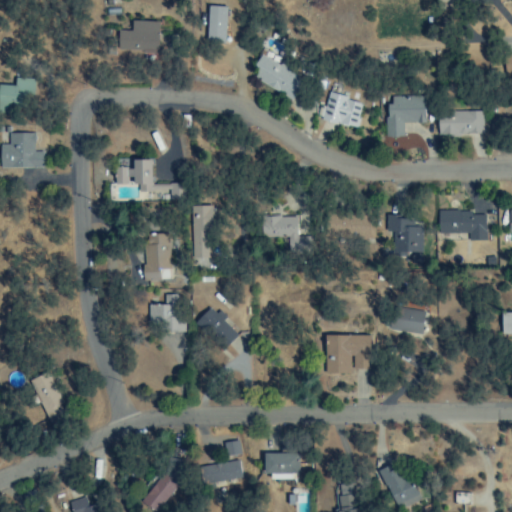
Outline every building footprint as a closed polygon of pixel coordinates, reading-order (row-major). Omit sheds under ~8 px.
[(434,0),(454,0),(454,15),(434,14),(434,0)] [(470,0),(502,0),(504,15),(472,17),(470,0)] [(115,18),(156,19),(155,56),(114,55),(115,18)] [(501,51),(511,50),(511,74),(503,75),(501,51)] [(261,52),(308,80),(294,103),(247,75),(261,52)] [(0,114),(0,85),(32,85),(33,114),(0,114)] [(329,90),(365,100),(356,131),(320,121),(329,90)] [(383,125),(382,96),(424,93),(426,122),(400,123),(401,136),(385,137),(383,125)] [(437,109),(480,109),(480,136),(437,136),(437,109)] [(490,116),(511,116),(511,139),(490,139),(490,116)] [(33,152),(41,152),(42,169),(28,169),(14,170),(0,170),(0,144),(7,144),(7,134),(32,134),(33,152)] [(124,177),(125,188),(112,188),(112,167),(124,166),(124,169),(130,169),(130,160),(148,160),(148,182),(175,182),(175,201),(137,201),(137,185),(130,185),(130,177),(124,177)] [(295,233),(312,231),(314,256),(290,259),(288,240),(262,240),(261,193),(294,192),(295,233)] [(407,226),(418,225),(419,257),(396,257),(396,233),(382,233),(382,204),(408,205),(407,226)] [(189,205),(210,205),(211,257),(190,258),(189,205)] [(436,210),(468,211),(468,215),(483,215),(484,234),(467,234),(435,234),(436,210)] [(340,220),(363,220),(362,242),(339,242),(340,220)] [(156,254),(158,282),(129,284),(127,254),(126,249),(126,236),(167,234),(168,253),(156,254)] [(484,258),(493,257),(494,266),(484,267),(484,258)] [(460,258),(469,258),(469,269),(460,269),(460,258)] [(163,305),(163,295),(176,294),(176,305),(180,305),(180,332),(143,332),(143,305),(163,305)] [(388,305),(422,310),(419,335),(385,330),(388,305)] [(191,323),(207,309),(212,314),(217,309),(226,318),(222,322),(237,336),(220,352),(191,323)] [(498,312),(511,311),(511,332),(499,333),(498,312)] [(321,357),(322,336),(368,337),(368,357),(367,369),(351,370),(350,357),(347,357),(348,373),(322,374),(321,357)] [(23,379),(52,370),(67,418),(38,427),(23,379)] [(199,466),(224,462),(221,447),(239,443),(243,459),(245,459),(249,483),(203,490),(199,466)] [(261,475),(262,453),(298,454),(298,476),(261,475)] [(395,511),(376,471),(394,462),(404,482),(407,481),(418,503),(411,506),(398,511),(395,511)] [(511,464),(511,494),(500,491),(508,463),(511,464)] [(152,511),(138,498),(163,472),(179,488),(155,511),(152,511)] [(336,490),(335,485),(349,483),(351,495),(344,496),(346,509),(353,507),(354,511),(337,511),(336,490)] [(70,511),(68,504),(92,496),(97,511),(70,511)]
